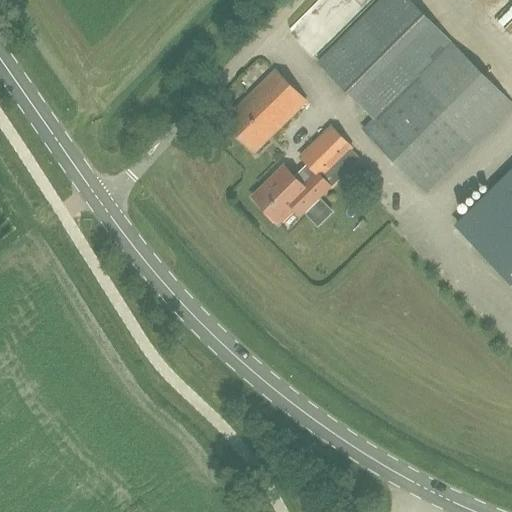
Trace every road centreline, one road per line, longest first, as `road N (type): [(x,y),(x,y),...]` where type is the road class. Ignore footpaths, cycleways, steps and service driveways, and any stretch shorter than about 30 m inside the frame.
road 1 (secondary): [(421,489),(262,384),(179,303),(98,200)]
road 2 (unclassified): [(98,200),(137,173),(297,0)]
road 3 (secondary): [(98,200),(0,57)]
